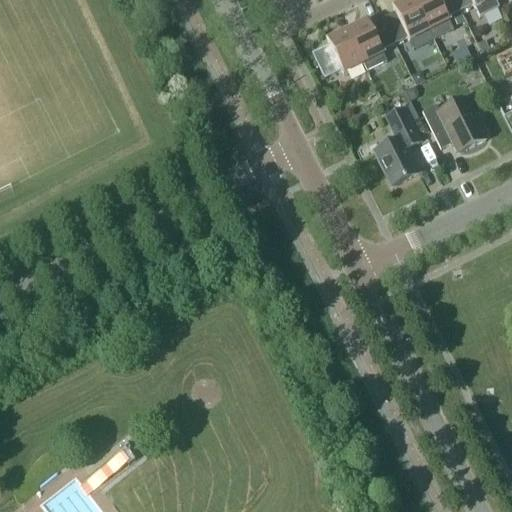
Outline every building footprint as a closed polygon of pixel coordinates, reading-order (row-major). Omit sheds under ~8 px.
[(428,33),(448,23),(447,19),(460,13),(453,0),(413,0),(412,1),(428,33)] [(473,7),(474,10),(479,19),(499,9),(494,0),(453,0),(460,13),(473,7)] [(394,14),(381,21),(394,46),(407,39),(409,43),(428,33),(412,1),(393,11),(394,14)] [(452,17),(457,27),(463,23),(459,14),(452,17)] [(347,33),(363,66),(366,73),(386,64),(381,52),(394,46),(381,21),(368,27),(366,24),(347,33)] [(343,76),(363,66),(347,33),(327,43),(328,47),(312,55),(324,80),(341,72),(343,76)] [(489,52),(485,44),(478,47),(482,56),(489,52)] [(422,78),(417,76),(411,79),(415,88),(424,83),(422,78)] [(415,99),(417,95),(415,90),(406,94),(410,102),(415,99)] [(422,114),(440,152),(453,145),(459,156),(485,143),(473,118),(479,115),(471,98),(439,114),(436,107),(422,114)] [(410,127),(418,123),(411,108),(403,112),(410,127)] [(373,154),(391,190),(418,176),(406,152),(419,145),(410,127),(403,112),(402,111),(386,120),(397,142),(389,146),(386,145),(378,148),(377,152),(373,154)]
